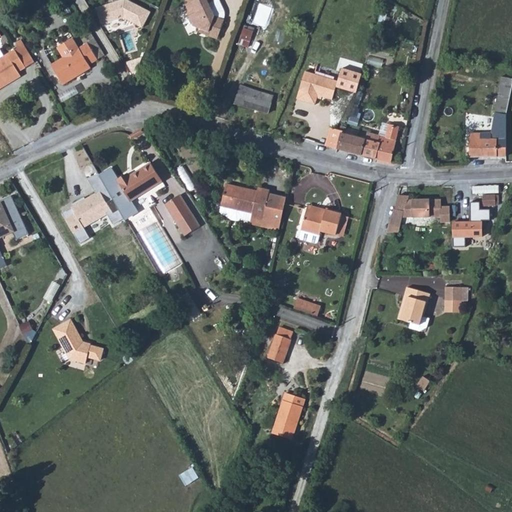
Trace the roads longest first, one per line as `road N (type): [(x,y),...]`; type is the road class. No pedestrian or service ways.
road 1 (unclassified): [(0,167),(78,131),(131,114),(163,114),(392,176)]
road 2 (residential): [(294,511),(392,176)]
road 3 (unclassified): [(413,175),(442,0)]
